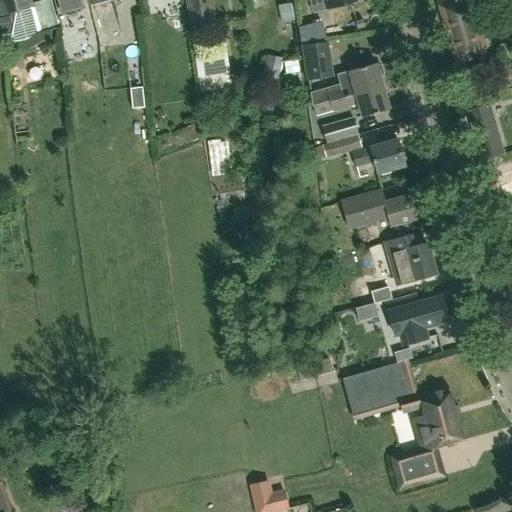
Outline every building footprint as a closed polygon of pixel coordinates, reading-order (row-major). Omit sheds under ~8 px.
[(0,0),(0,42),(0,43),(10,41),(17,42),(28,40),(38,33),(31,6),(29,0),(0,0)] [(82,8),(80,0),(58,0),(62,14),(82,8)] [(213,19),(210,0),(186,0),(190,23),(213,19)] [(473,6),(471,0),(443,0),(438,2),(456,64),(482,56),(468,7),(473,6)] [(302,46),(307,80),(332,76),(327,42),(302,46)] [(204,54),(205,75),(239,74),(238,53),(204,54)] [(376,65),(376,62),(348,70),(336,74),(339,84),(310,92),(312,105),(313,105),(329,100),(329,101),(382,85),(380,78),(383,73),(381,65),(376,65)] [(316,116),(332,111),(332,112),(348,107),(347,105),(357,102),(361,117),(389,109),(382,85),(329,101),(329,100),(313,105),(316,116)] [(142,86),(130,88),(132,108),(144,107),(142,86)] [(490,104),(466,111),(481,162),(505,155),(490,104)] [(326,143),(358,134),(353,117),(321,126),(326,143)] [(358,134),(326,143),(322,144),(322,145),(314,147),(317,159),(325,157),(361,148),(358,134)] [(404,150),(400,151),(397,139),(368,147),(369,149),(352,154),(355,166),(373,161),(376,173),(404,165),(403,161),(406,160),(404,150)] [(390,226),(418,217),(412,195),(385,203),(381,190),(341,202),(348,228),(387,217),(390,226)] [(397,285),(435,273),(426,243),(414,246),(410,234),(384,242),(397,285)] [(370,291),(358,295),(361,307),(373,303),(396,297),(393,285),(370,291)] [(421,327),(448,319),(441,296),(416,304),(414,296),(387,304),(393,325),(395,326),(419,319),(421,327)] [(406,344),(435,339),(433,327),(404,332),(406,344)] [(437,341),(399,348),(401,360),(439,353),(437,341)] [(434,448),(462,440),(446,385),(415,395),(405,360),(342,379),(352,414),(399,400),(402,411),(421,406),(425,417),(414,420),(423,450),(391,460),(400,489),(443,476),(434,448)] [(325,456),(326,473),(344,471),(343,455),(325,456)] [(276,511),(288,509),(283,489),(272,492),(268,479),(247,485),(253,511),(276,511)]
